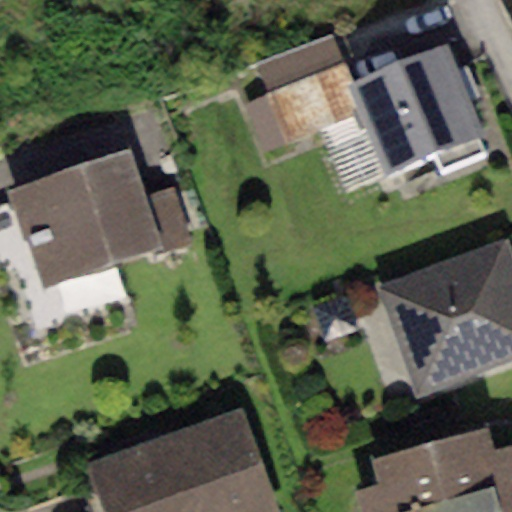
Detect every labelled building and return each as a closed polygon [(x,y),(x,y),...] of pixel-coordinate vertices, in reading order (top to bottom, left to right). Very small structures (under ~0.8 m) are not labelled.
[(367,115),(355,84),(337,35),(257,64),(287,145),(367,115)] [(444,49),(355,84),(367,115),(390,171),(435,154),(441,170),(485,153),(444,49)] [(132,154),(7,192),(38,293),(191,247),(172,187),(145,196),(132,154)] [(511,261),(505,243),(380,287),(395,327),(419,396),(511,363),(511,261)] [(279,511),(243,410),(87,465),(103,511),(279,511)] [(382,484),(359,491),(364,511),(511,511),(511,442),(489,449),(483,427),(375,455),(382,484)]
